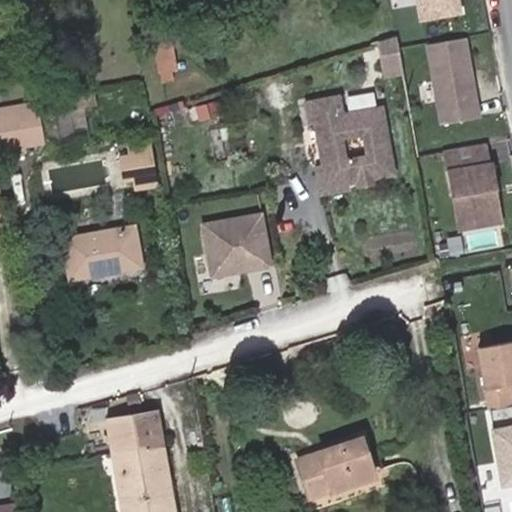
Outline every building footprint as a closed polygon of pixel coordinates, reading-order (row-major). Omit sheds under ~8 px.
[(382,64),(398,61),(394,36),(378,41),(382,64)] [(169,37),(151,39),(159,83),(170,82),(168,69),(174,68),(169,37)] [(477,121),(463,42),(425,49),(431,85),(416,88),(420,108),(435,105),(439,128),(477,121)] [(398,61),(382,64),(383,72),(400,69),(398,61)] [(37,104),(38,106),(39,115),(84,108),(82,97),(37,104)] [(313,125),(320,170),(333,185),(358,181),(357,177),(362,176),(369,181),(369,179),(390,177),(376,112),(338,118),(335,101),(304,106),(307,126),(313,125)] [(39,115),(38,106),(19,108),(20,114),(26,154),(45,151),(39,115)] [(0,157),(26,154),(20,114),(0,117),(0,157)] [(125,152),(126,162),(130,184),(132,195),(150,191),(143,149),(125,152)] [(439,157),(442,177),(484,169),(480,149),(439,157)] [(120,186),(130,184),(126,162),(116,164),(120,186)] [(484,169),(442,177),(447,203),(451,202),(456,229),(492,222),(487,196),(494,195),(489,168),(484,169)] [(370,185),(369,181),(362,176),(357,177),(358,181),(333,185),(320,170),(314,170),(318,196),(346,192),(346,188),(370,185)] [(199,228),(207,280),(266,271),(257,219),(199,228)] [(65,290),(97,285),(95,275),(135,269),(130,233),(57,244),(65,290)] [(137,278),(135,269),(95,275),(97,285),(137,278)] [(511,391),(511,348),(474,356),(486,417),(511,412),(508,392),(511,391)] [(511,411),(511,412),(486,417),(500,491),(511,488),(511,411)] [(97,420),(110,511),(159,511),(145,414),(97,420)] [(293,460),(306,499),(371,482),(359,441),(293,460)] [(306,499),(309,511),(310,511),(375,493),(371,482),(306,499)]
